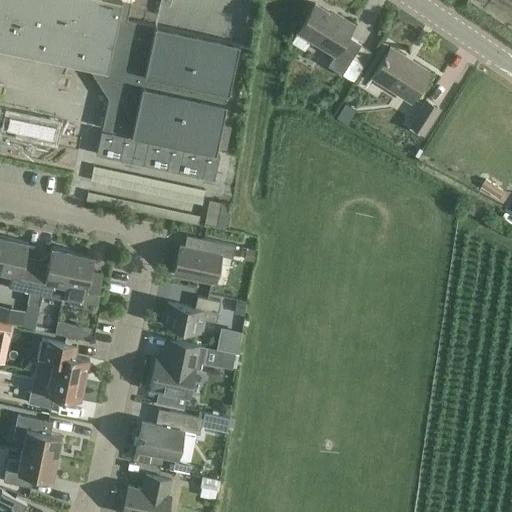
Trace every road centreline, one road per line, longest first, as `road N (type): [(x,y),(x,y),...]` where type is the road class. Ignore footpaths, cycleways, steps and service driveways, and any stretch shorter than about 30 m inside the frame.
road 1 (residential): [(89,511),(141,245),(122,223),(0,194)]
road 2 (tertiary): [(511,67),(411,0)]
